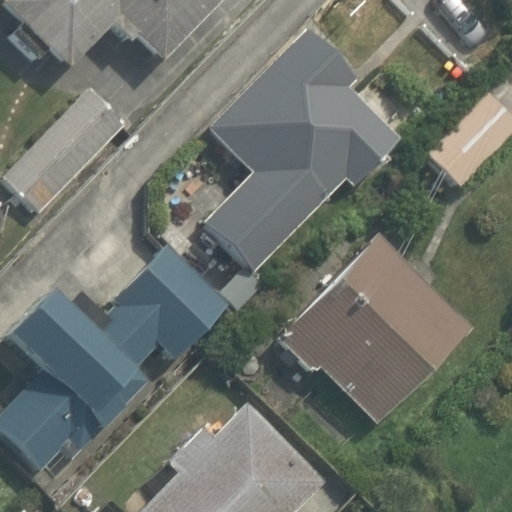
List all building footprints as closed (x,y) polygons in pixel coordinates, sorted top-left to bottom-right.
[(0,0),(0,20),(51,70),(95,25),(142,71),(207,4),(203,0),(0,0)] [(343,83),(292,33),(196,131),(239,174),(187,227),(239,277),(335,181),(343,189),(388,144),(334,91),(343,83)] [(110,130),(65,92),(0,168),(0,187),(35,218),(110,130)] [(509,129),(476,97),(417,157),(450,189),(509,129)] [(457,331),(362,240),(270,335),(273,338),(267,344),(301,376),(307,371),(365,426),(457,331)] [(219,306),(156,246),(102,302),(108,308),(80,336),(34,292),(0,327),(0,348),(30,377),(0,408),(0,446),(31,476),(53,453),(63,463),(110,414),(111,415),(141,384),(127,371),(148,349),(163,363),(219,306)] [(286,511),(311,487),(230,408),(198,441),(188,431),(152,467),(163,477),(128,511),(286,511)]
